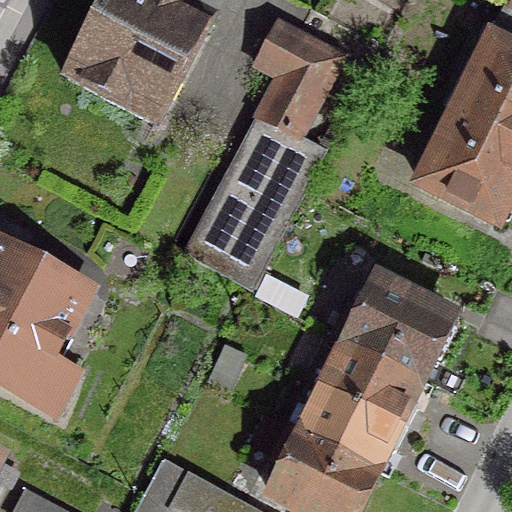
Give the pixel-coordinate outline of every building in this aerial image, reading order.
[(164,0),(102,0),(60,80),(151,128),(207,22),(164,0)] [(451,114),(450,115),(511,145),(511,15),(502,11),(473,69),(459,62),(458,64),(473,71),(452,113),(437,106),(437,107),(451,114)] [(274,81),(237,152),(180,259),(247,294),(321,155),(295,140),(337,62),(274,28),(252,69),(274,81)] [(511,145),(450,115),(415,187),(492,224),(494,221),(502,225),(511,205),(511,185),(511,182),(511,145)] [(0,388),(51,416),(72,378),(43,363),(80,292),(0,250),(0,388)] [(261,278),(252,297),(288,315),(297,296),(261,278)] [(443,322),(444,320),(373,284),(361,307),(345,299),(325,339),(341,347),(414,383),(426,358),(435,362),(452,327),(443,322)] [(414,383),(341,347),(319,392),(401,432),(411,410),(407,397),(414,383)] [(377,458),(390,454),(401,432),(319,392),(307,416),(292,408),(281,429),(370,472),(377,458)] [(350,511),(370,472),(281,429),(261,419),(247,446),(270,457),(267,462),(281,469),(267,498),(295,511),(350,511)] [(139,497),(130,511),(234,511),(237,507),(157,464),(139,497)]
